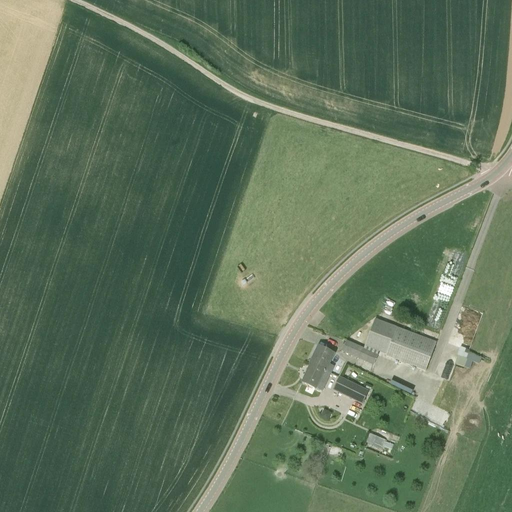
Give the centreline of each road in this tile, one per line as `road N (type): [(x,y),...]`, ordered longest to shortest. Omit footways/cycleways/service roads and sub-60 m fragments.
road 1 (tertiary): [(199,511),(321,294),(387,235),(491,176),(511,155)]
road 2 (track): [(71,0),(147,35),(252,100),(485,168)]
road 3 (track): [(508,176),(432,368)]
